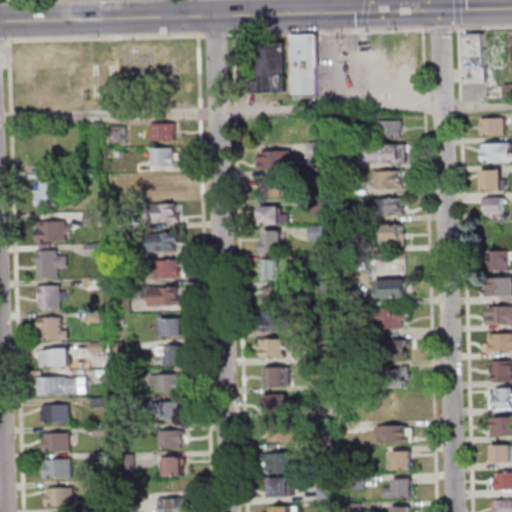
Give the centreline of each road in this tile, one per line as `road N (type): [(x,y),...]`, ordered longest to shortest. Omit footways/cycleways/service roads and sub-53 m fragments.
road 1 (secondary): [(511,8),(0,19)]
road 2 (residential): [(455,511),(440,10)]
road 3 (residential): [(230,511),(213,16)]
road 4 (residential): [(5,511),(0,341)]
